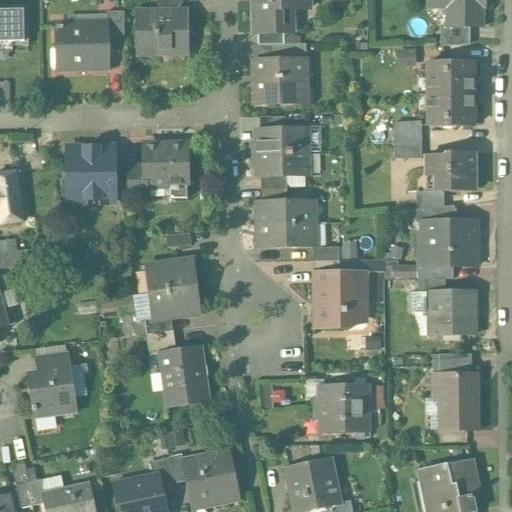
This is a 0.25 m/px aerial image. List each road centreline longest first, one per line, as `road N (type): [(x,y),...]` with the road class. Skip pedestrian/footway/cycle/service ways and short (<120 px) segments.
road 1 (residential): [(511,270),(511,5)]
road 2 (residential): [(0,120),(224,115)]
road 3 (residential): [(262,320),(233,257),(224,115)]
